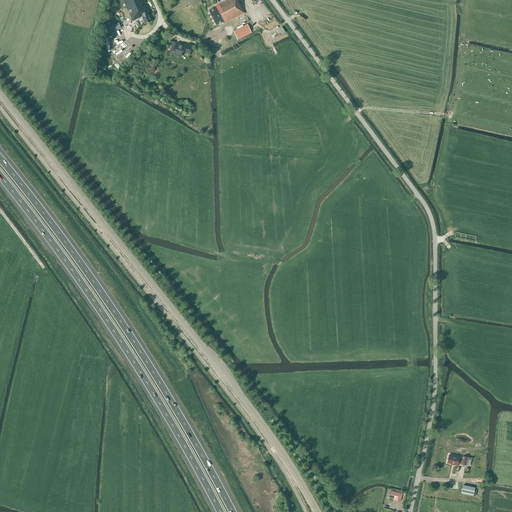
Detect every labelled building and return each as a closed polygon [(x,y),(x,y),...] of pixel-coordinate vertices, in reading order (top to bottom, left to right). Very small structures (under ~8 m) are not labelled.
[(150,21),(147,14),(149,13),(146,6),(143,7),(142,5),(144,4),(142,0),(122,0),(124,2),(125,2),(129,11),(131,10),(132,12),(129,13),(132,21),(142,17),(145,24),(150,21)] [(237,0),(236,0),(224,0),(225,1),(215,6),(215,7),(208,10),(216,25),(222,22),(223,24),(238,16),(240,20),(246,17),(244,13),(237,0)] [(110,33),(122,29),(119,22),(108,27),(110,33)] [(238,40),(251,33),(247,24),(233,31),(238,40)] [(110,55),(122,51),(121,47),(112,49),(109,38),(104,39),(110,55)] [(176,42),(170,41),(167,50),(173,52),(176,42)] [(173,54),(181,56),(183,52),(190,54),(192,45),(188,44),(188,46),(177,43),(173,54)] [(465,465),(467,457),(463,456),(462,458),(459,457),(454,456),(448,455),(447,463),(454,464),(453,465),(457,466),(458,462),(461,463),(461,464),(465,465)] [(475,489),(463,486),(461,493),(473,496),(475,489)] [(400,502),(402,494),(390,491),(388,497),(394,499),(394,500),(400,502)]
